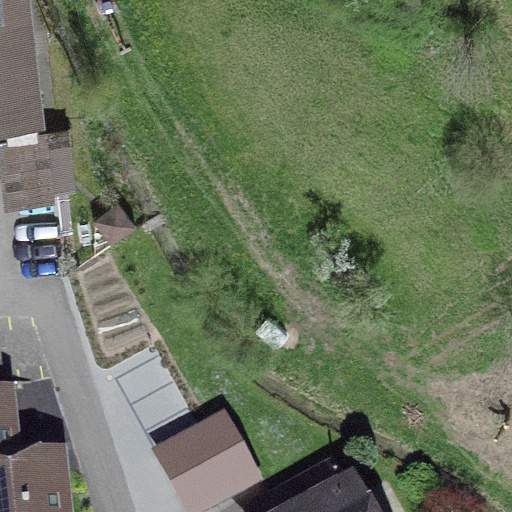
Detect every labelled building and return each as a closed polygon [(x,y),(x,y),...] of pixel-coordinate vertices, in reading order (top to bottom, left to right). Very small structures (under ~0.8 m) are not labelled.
[(0,0),(0,116),(34,112),(25,33),(6,35),(1,0),(0,0)] [(11,197),(52,193),(45,130),(4,135),(11,197)] [(5,400),(0,400),(0,511),(58,511),(54,465),(13,470),(5,400)] [(154,445),(187,510),(263,472),(230,407),(154,445)] [(276,502),(257,511),(359,511),(332,465),(274,497),(276,502)]
